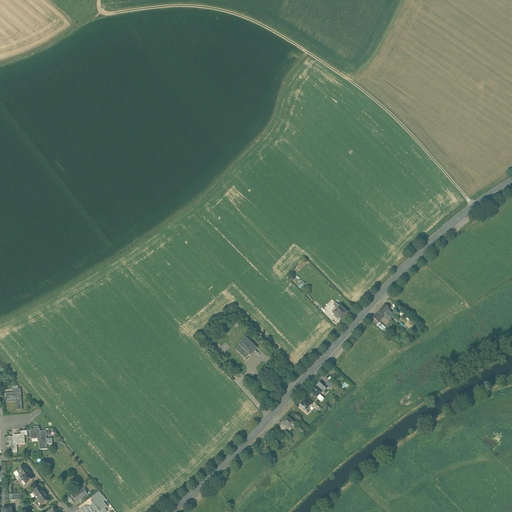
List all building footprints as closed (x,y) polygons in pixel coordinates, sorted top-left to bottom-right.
[(347,313),(336,303),(334,305),(336,307),(333,311),(334,312),(333,313),(335,315),(334,316),(337,319),(338,318),(341,320),(342,319),(343,319),(344,317),(344,316),(347,313)] [(390,310),(384,305),(380,309),(390,319),(393,316),(389,311),(390,310)] [(380,309),(372,318),(378,323),(384,317),(390,322),(391,320),(390,319),(380,309)] [(257,348),(246,337),(239,344),(240,346),(236,350),(245,358),(249,354),(250,355),(257,348)] [(317,387),(316,387),(311,392),(317,398),(322,392),(320,390),(317,387)] [(21,392),(6,393),(7,393),(7,402),(8,402),(8,401),(17,401),(17,410),(16,410),(22,410),(21,392)] [(312,405),(305,399),(300,404),(307,410),(312,405)] [(294,423),(287,418),(282,423),(289,429),(294,423)] [(34,431),(34,430),(31,430),(31,438),(39,437),(40,449),(47,449),(46,431),(38,431),(34,431)] [(291,438),(285,432),(283,434),(289,440),(291,438)] [(15,443),(17,443),(25,442),(24,439),(25,439),(25,437),(24,437),(24,435),(24,434),(21,434),(14,435),(14,437),(15,443)] [(15,443),(14,437),(9,437),(9,446),(8,446),(8,453),(17,452),(16,445),(17,445),(17,443),(15,443)] [(24,465),(16,471),(14,473),(16,477),(19,475),(21,478),(29,472),(24,465)] [(29,472),(21,478),(26,484),(34,478),(29,472)] [(40,487),(32,493),(37,500),(45,494),(40,487)] [(82,489),(72,496),(77,503),(87,495),(82,489)] [(45,494),(37,500),(42,506),(50,500),(45,494)] [(97,497),(96,495),(92,498),(94,501),(92,502),(96,507),(105,500),(103,496),(102,497),(100,495),(97,497)] [(88,499),(85,502),(92,511),(95,509),(88,499)] [(105,500),(96,507),(98,510),(103,506),(104,507),(108,504),(105,500),(106,500),(105,500)]
